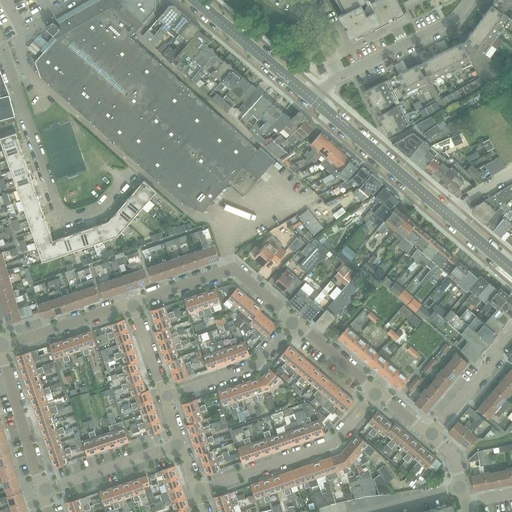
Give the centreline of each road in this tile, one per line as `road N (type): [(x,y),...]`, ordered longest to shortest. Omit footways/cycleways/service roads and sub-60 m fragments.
road 1 (residential): [(130,181),(102,212),(66,224),(58,217),(0,45)]
road 2 (residential): [(195,490),(331,444),(377,393)]
road 3 (tertiary): [(451,214),(314,102)]
road 4 (tertiary): [(314,102),(191,0)]
road 5 (residential): [(162,397),(254,365),(293,321)]
road 6 (residential): [(337,80),(450,21),(468,0)]
road 7 (residential): [(41,491),(0,352)]
road 8 (residential): [(41,491),(179,447)]
road 9 (residential): [(0,345),(129,305)]
road 10 (residential): [(429,437),(511,340)]
